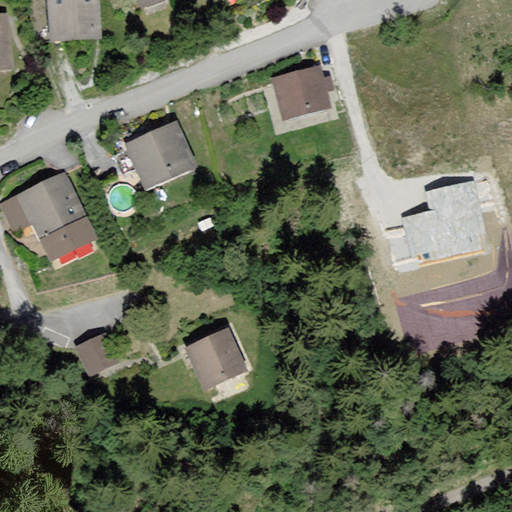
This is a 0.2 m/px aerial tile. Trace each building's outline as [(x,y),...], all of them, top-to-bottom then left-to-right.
[(101,37),(99,0),(50,0),(53,40),(101,37)] [(164,0),(135,0),(139,10),(164,0)] [(8,13),(0,12),(0,71),(11,71),(8,13)] [(320,65),(270,77),(281,120),(330,108),(320,65)] [(197,166),(176,119),(126,141),(146,188),(197,166)] [(99,237),(65,170),(0,202),(0,206),(13,232),(30,224),(50,262),(99,237)] [(404,216),(416,263),(489,245),(472,179),(424,191),(429,210),(404,216)] [(246,370),(228,327),(182,345),(201,389),(246,370)] [(119,361),(105,332),(75,346),(89,376),(119,361)]
